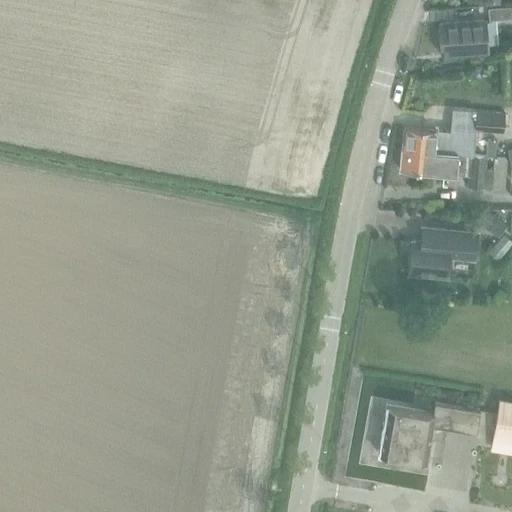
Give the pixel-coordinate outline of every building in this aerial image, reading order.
[(511,17),(511,12),(511,5),(488,8),(489,20),(511,17)] [(484,19),(459,21),(439,23),(441,51),(440,51),(440,55),(444,55),(443,53),(464,52),(464,50),(487,48),(484,19)] [(403,127),(401,148),(472,155),(474,130),(476,111),(453,109),(451,131),(403,127)] [(476,111),(474,130),(503,132),(505,114),(476,111)] [(487,140),(485,156),(494,157),(495,157),(496,141),(487,140)] [(401,148),(399,169),(419,171),(468,176),(467,187),(491,189),(494,157),(485,156),(472,155),(401,148)] [(409,272),(446,276),(448,256),(474,259),(477,232),(422,227),(421,241),(412,240),(409,272)] [(492,436),(511,438),(511,403),(498,402),(492,436)] [(386,405),(378,453),(379,453),(379,452),(426,461),(432,425),(476,433),(480,411),(435,403),(433,413),(387,405),(386,405)]
